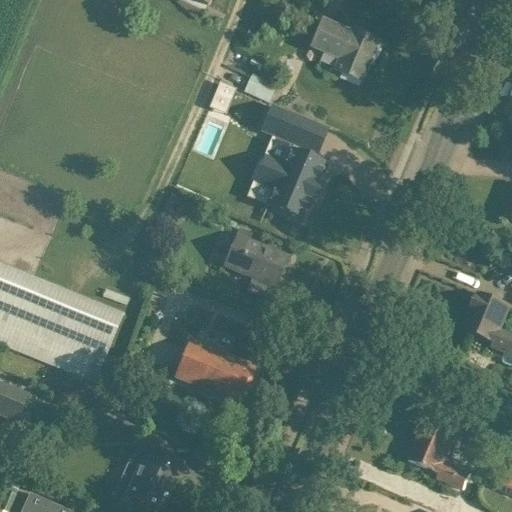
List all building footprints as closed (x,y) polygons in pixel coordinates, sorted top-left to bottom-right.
[(334,72),(343,76),(361,83),(378,42),(351,31),(350,33),(322,22),(310,49),(338,61),(334,72)] [(247,96),(267,106),(276,86),(256,77),(247,96)] [(220,84),(216,95),(231,101),(235,90),(220,84)] [(261,133),(295,147),(305,122),(271,108),(261,133)] [(231,149),(236,136),(202,123),(180,182),(230,201),(247,155),(231,149)] [(270,164),(262,184),(269,187),(274,188),(266,206),(303,222),(311,202),(314,203),(321,188),(318,186),(326,167),(289,151),(282,169),(278,167),(270,164)] [(173,211),(187,218),(193,204),(179,197),(173,211)] [(338,211),(330,233),(357,243),(365,221),(338,211)] [(239,231),(236,236),(223,268),(275,290),(288,259),(249,242),(251,236),(239,231)] [(152,246),(144,262),(154,268),(162,251),(152,246)] [(0,345),(77,376),(96,384),(123,318),(0,268),(0,345)] [(157,282),(152,295),(166,300),(171,287),(157,282)] [(511,368),(511,335),(500,331),(510,308),(498,303),(478,295),(463,331),(494,344),(491,349),(505,355),(502,361),(504,365),(511,368)] [(176,380),(222,398),(241,406),(256,368),(191,343),(176,380)] [(0,417),(6,420),(2,429),(13,433),(29,394),(0,383),(0,417)] [(437,481),(456,489),(464,493),(471,476),(445,465),(455,442),(441,436),(423,429),(409,463),(439,476),(437,481)] [(133,455),(123,478),(134,483),(128,497),(142,503),(161,511),(181,466),(162,457),(148,451),(144,460),(133,455)] [(511,498),(511,464),(507,478),(491,471),(484,487),(511,498)] [(10,482),(6,492),(15,496),(20,487),(10,482)] [(5,494),(0,504),(0,511),(6,511),(13,497),(5,494)] [(67,511),(29,495),(21,511),(67,511)]
